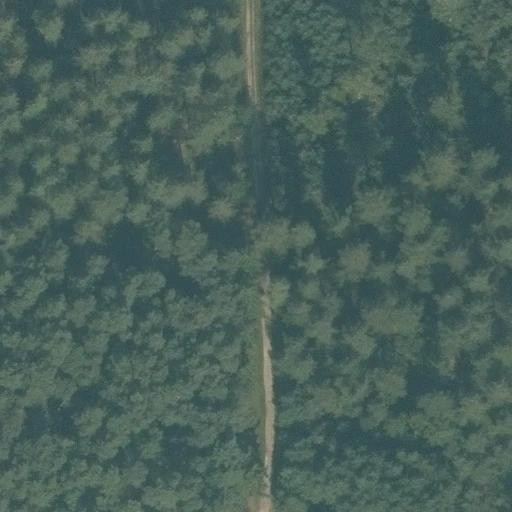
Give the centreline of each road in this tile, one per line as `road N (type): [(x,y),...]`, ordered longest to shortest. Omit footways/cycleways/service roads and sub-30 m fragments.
road 1 (track): [(263,511),(268,396),(260,227)]
road 2 (track): [(251,0),(260,227)]
